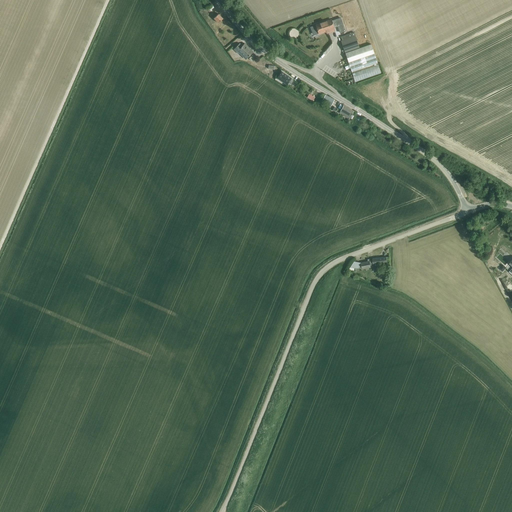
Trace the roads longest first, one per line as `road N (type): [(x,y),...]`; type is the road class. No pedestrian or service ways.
road 1 (unclassified): [(222,511),(318,276),(340,259),(469,208)]
road 2 (unclassified): [(469,208),(436,161),(269,56),(219,0)]
